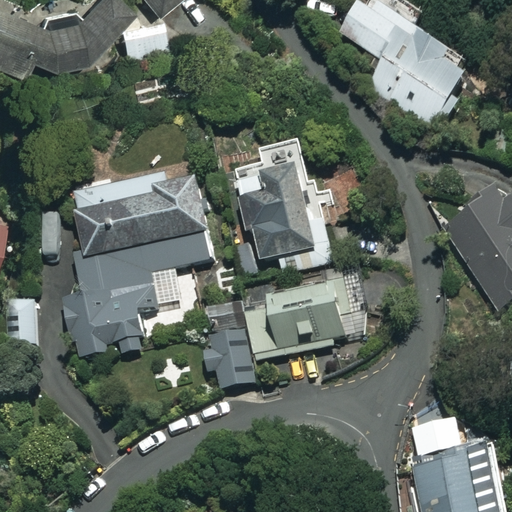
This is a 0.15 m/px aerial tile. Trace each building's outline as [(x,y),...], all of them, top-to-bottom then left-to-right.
[(137,18),(120,0),(102,0),(59,37),(0,12),(0,70),(26,82),(33,65),(57,75),(79,70),(137,18)] [(179,0),(141,0),(156,19),(179,0)] [(348,40),(390,69),(374,92),(440,139),(485,76),(387,8),(380,19),(369,11),(348,40)] [(168,59),(163,32),(122,40),(128,67),(168,59)] [(314,191),(306,145),(264,152),(267,168),(240,173),(251,237),(259,236),(265,267),(284,263),(286,276),(341,266),(327,189),(314,191)] [(196,175),(79,203),(90,251),(82,253),(93,302),(70,308),(85,371),(153,354),(144,316),(159,312),(151,282),(218,266),(196,175)] [(511,209),(505,198),(450,235),(503,315),(511,309),(511,209)] [(375,335),(361,273),(329,280),(334,300),(253,319),(262,362),(375,335)] [(40,305),(13,305),(14,348),(41,348),(40,305)] [(241,307),(210,315),(217,340),(210,355),(220,396),(261,385),(241,307)] [(472,464),(464,422),(416,431),(424,472),(418,473),(426,511),(422,511),(511,511),(511,495),(504,457),(472,464)]
